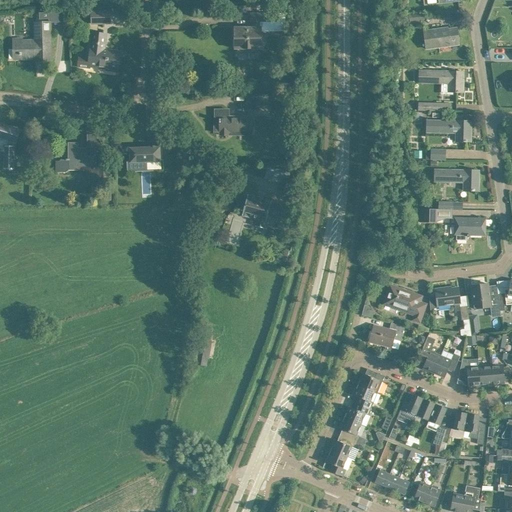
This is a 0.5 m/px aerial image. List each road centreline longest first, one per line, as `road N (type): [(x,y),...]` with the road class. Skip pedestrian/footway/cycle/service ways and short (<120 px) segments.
road 1 (secondary): [(271,451),(326,294),(342,209),(342,123)]
road 2 (secondary): [(342,123),(314,291),(258,446)]
road 3 (residential): [(195,241),(213,206),(209,175),(139,90)]
road 4 (residential): [(511,397),(455,397),(353,354)]
road 5 (residential): [(0,98),(49,99),(93,114),(139,90)]
road 6 (residential): [(510,251),(488,116)]
road 7 (residential): [(302,472),(353,354)]
road 8 (secondary): [(344,0),(342,123)]
